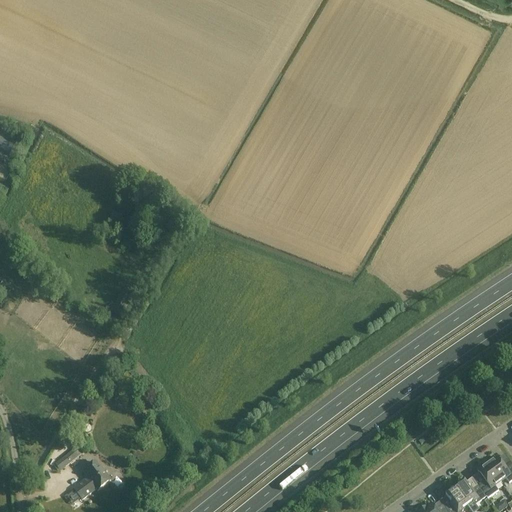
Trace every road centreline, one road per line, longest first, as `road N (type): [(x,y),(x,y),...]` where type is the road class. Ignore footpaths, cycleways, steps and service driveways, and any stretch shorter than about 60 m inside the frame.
road 1 (motorway): [(511,283),(318,419),(204,511)]
road 2 (motorway): [(245,511),(511,315)]
road 3 (residential): [(501,433),(393,511)]
